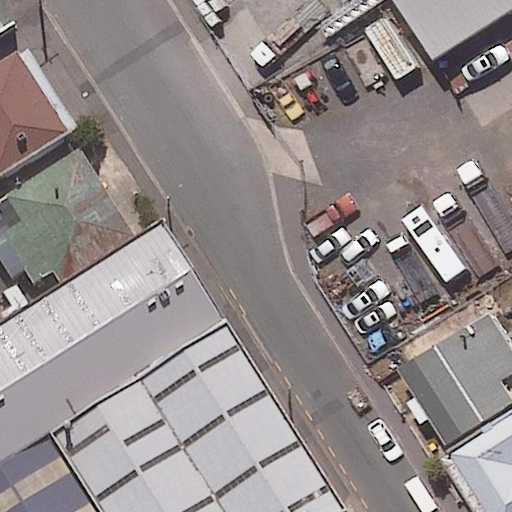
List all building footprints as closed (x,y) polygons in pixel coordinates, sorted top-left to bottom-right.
[(511,18),(511,0),(408,0),(447,60),(511,18)] [(0,189),(81,139),(29,57),(0,74),(0,189)] [(119,189),(109,195),(85,157),(0,213),(0,257),(27,298),(134,232),(123,215),(132,209),(119,189)] [(0,475),(222,340),(150,222),(134,232),(27,298),(0,313),(0,475)] [(469,319),(440,337),(487,415),(511,400),(511,390),(504,376),(511,371),(511,332),(495,304),(469,319)] [(487,415),(440,337),(401,360),(448,439),(487,415)] [(327,511),(222,340),(67,435),(113,511),(327,511)] [(511,511),(511,417),(465,446),(504,511),(511,511)] [(113,511),(67,435),(0,475),(0,511),(113,511)]
